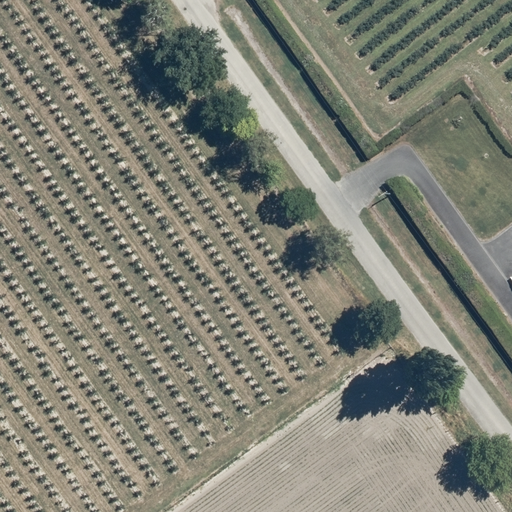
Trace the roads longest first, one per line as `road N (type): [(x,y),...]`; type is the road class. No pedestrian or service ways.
road 1 (tertiary): [(511,438),(198,0)]
road 2 (unknown): [(338,196),(389,163),(418,164),(511,294)]
